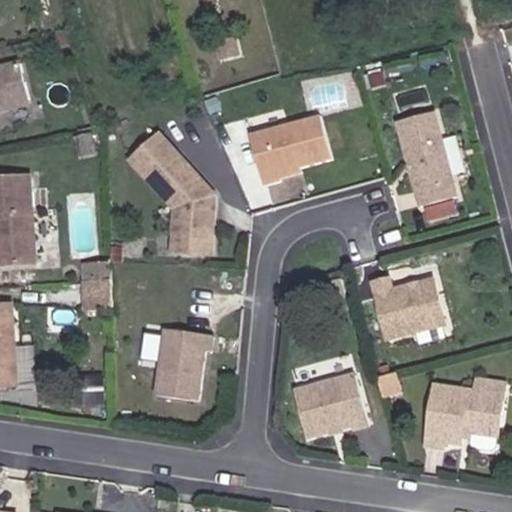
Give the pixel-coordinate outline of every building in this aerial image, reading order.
[(81,48),(78,39),(63,43),(65,52),(81,48)] [(0,112),(37,102),(27,69),(0,75),(0,112)] [(0,122),(39,112),(37,102),(0,112),(0,122)] [(296,164),(327,156),(316,117),(247,134),(260,186),(277,182),(275,174),(274,169),(296,164)] [(429,117),(393,126),(417,213),(452,204),(429,117)] [(123,160),(172,206),(168,251),(208,254),(212,194),(150,131),(123,160)] [(297,169),(296,164),(274,169),(275,174),(297,169)] [(0,185),(0,227),(2,227),(2,228),(3,267),(44,266),(41,183),(0,185)] [(110,280),(84,282),(86,312),(110,310),(110,280)] [(382,280),(365,284),(379,343),(437,329),(426,282),(385,293),(382,280)] [(0,390),(24,389),(19,312),(0,313),(0,390)] [(210,337),(160,330),(151,398),(195,405),(202,352),(208,353),(210,337)] [(312,441),(355,429),(356,432),(372,428),(357,374),(298,390),(312,441)] [(487,450),(494,398),(427,389),(419,449),(450,454),(450,447),(458,448),(460,434),(463,434),(461,446),(464,451),(482,453),(487,450)]
